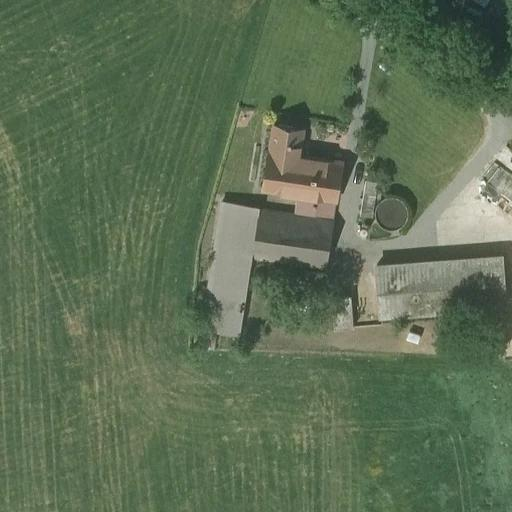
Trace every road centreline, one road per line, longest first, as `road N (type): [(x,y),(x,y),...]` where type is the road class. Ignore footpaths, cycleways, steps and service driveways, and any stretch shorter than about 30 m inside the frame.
road 1 (unknown): [(426,270),(454,70)]
road 2 (unclassified): [(344,0),(511,113)]
